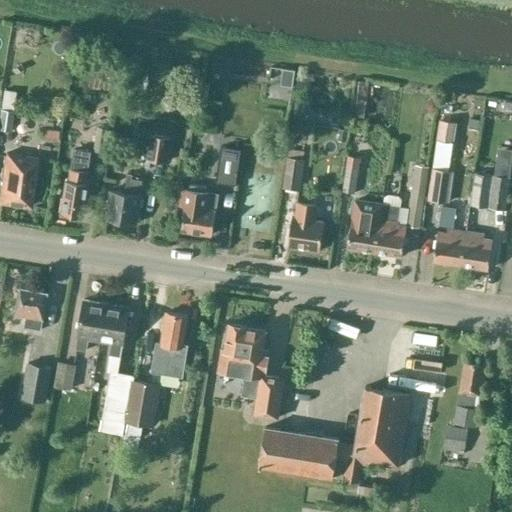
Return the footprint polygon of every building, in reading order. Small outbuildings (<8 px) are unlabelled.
[(355,116),(365,117),(369,83),(359,81),(355,116)] [(15,92),(5,90),(3,90),(0,111),(0,131),(9,132),(15,92)] [(171,94),(162,100),(170,112),(179,106),(171,94)] [(426,107),(430,112),(435,112),(439,110),(441,105),(438,100),(432,98),(427,101),(426,107)] [(439,141),(455,143),(457,122),(442,120),(439,141)] [(94,152),(107,154),(111,128),(99,126),(94,152)] [(345,142),(347,130),(339,129),(338,141),(345,142)] [(151,132),(147,158),(167,162),(171,135),(151,132)] [(128,144),(125,159),(140,162),(143,147),(128,144)] [(216,182),(236,185),(241,148),(221,145),(216,182)] [(473,206),(506,210),(510,178),(508,178),(511,149),(497,147),(494,176),(476,174),(473,206)] [(75,149),(71,171),(70,171),(68,182),(66,182),(62,213),(82,216),(87,185),(86,185),(88,172),(89,172),(93,152),(75,149)] [(283,188),(301,191),(306,151),(289,149),(283,188)] [(0,197),(0,202),(29,207),(36,160),(6,155),(0,197)] [(343,192),(356,194),(362,159),(349,156),(343,192)] [(383,201),(380,218),(374,252),(402,256),(406,226),(421,229),(430,166),(416,164),(410,207),(401,206),(403,198),(399,196),(390,194),(386,196),(385,202),(383,201)] [(428,201),(450,204),(455,170),(433,167),(428,201)] [(128,174),(125,193),(110,191),(106,220),(136,224),(140,195),(143,180),(132,178),(133,175),(128,174)] [(191,184),(190,190),(182,189),(180,208),(185,208),(182,231),(211,235),(215,210),(210,209),(213,194),(207,193),(208,187),(191,184)] [(352,218),(347,248),(374,252),(380,218),(383,201),(356,198),(353,218),(352,218)] [(288,246),(319,251),(324,222),(315,220),(318,205),(297,202),(295,219),(292,219),(288,246)] [(460,265),(466,231),(447,228),(447,232),(438,231),(433,261),(460,265)] [(466,231),(460,265),(488,270),(493,240),(484,238),(484,234),(466,231)] [(41,320),(46,294),(19,289),(15,315),(25,317),(24,327),(39,330),(41,320)] [(99,342),(105,303),(83,300),(77,338),(75,349),(86,351),(87,340),(99,342)] [(105,303),(99,342),(111,344),(109,355),(120,356),(121,345),(122,345),(128,307),(105,303)] [(156,342),(151,371),(182,376),(187,345),(182,344),(186,315),(166,312),(160,343),(156,342)] [(246,326),(228,324),(224,350),(221,349),(218,370),(239,374),(244,380),(242,395),(256,398),(253,415),(279,420),(286,378),(264,374),(265,372),(267,372),(270,356),(268,355),(270,348),(265,347),(267,332),(246,329),(246,326)] [(416,371),(437,371),(438,340),(417,339),(416,371)] [(22,398),(48,403),(54,367),(28,362),(22,398)] [(56,387),(73,389),(76,365),(59,362),(56,387)] [(485,365),(464,362),(454,423),(475,426),(485,365)] [(127,397),(133,372),(108,366),(102,391),(127,397)] [(159,385),(132,381),(126,421),(152,425),(159,385)] [(363,458),(362,464),(369,465),(370,459),(398,464),(409,394),(364,387),(355,445),(364,446),(362,458),(363,458)] [(444,451),(464,454),(468,429),(448,426),(444,451)] [(364,446),(355,445),(338,442),(339,439),(265,427),(259,465),(332,477),(335,461),(344,462),(341,479),(360,482),(362,465),(362,464),(363,458),(362,458),(364,446)] [(358,493),(394,499),(396,487),(360,481),(358,493)]
